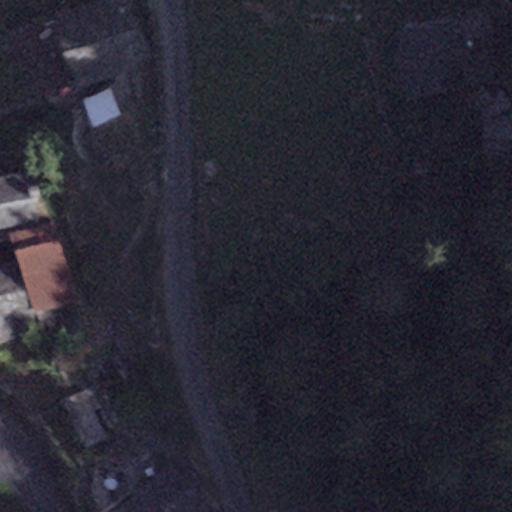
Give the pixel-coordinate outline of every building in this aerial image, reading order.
[(132,0),(96,0),(57,13),(80,85),(152,61),(132,0)] [(477,10),(398,28),(414,98),(493,80),(477,10)] [(23,169),(0,175),(0,239),(39,229),(23,169)] [(35,313),(78,301),(59,238),(17,251),(20,258),(35,313)] [(0,263),(0,343),(40,333),(35,313),(20,258),(0,263)] [(215,511),(171,466),(122,511),(215,511)]
